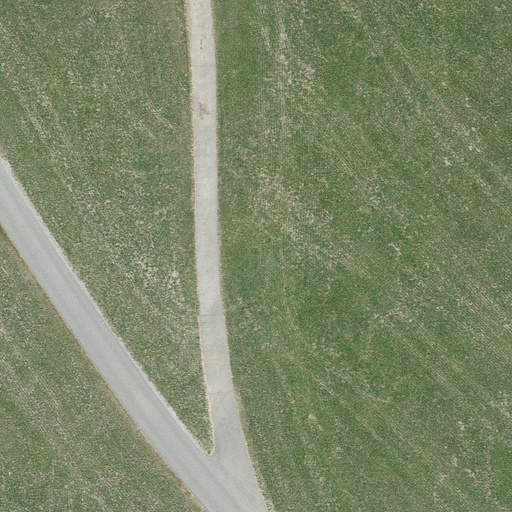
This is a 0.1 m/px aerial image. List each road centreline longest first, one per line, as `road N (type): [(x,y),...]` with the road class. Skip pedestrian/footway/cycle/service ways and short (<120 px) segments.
road 1 (track): [(238,511),(211,358),(198,0)]
road 2 (unclassified): [(231,511),(96,332),(0,184)]
